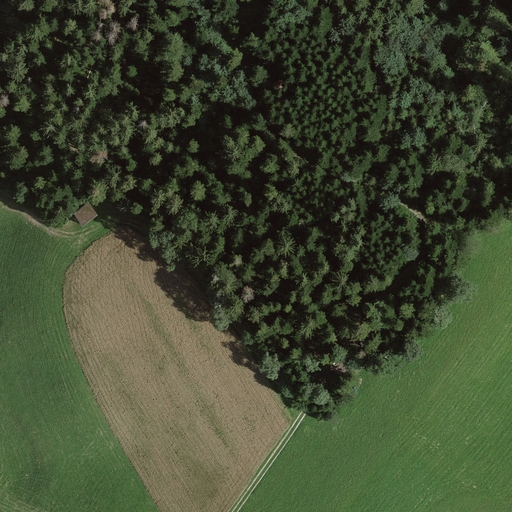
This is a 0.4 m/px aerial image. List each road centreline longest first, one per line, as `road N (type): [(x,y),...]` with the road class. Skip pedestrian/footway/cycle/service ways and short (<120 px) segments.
road 1 (track): [(418,266),(423,229),(416,213),(298,157),(273,133),(244,63),(192,0)]
road 2 (track): [(435,256),(408,273),(369,318),(235,511)]
